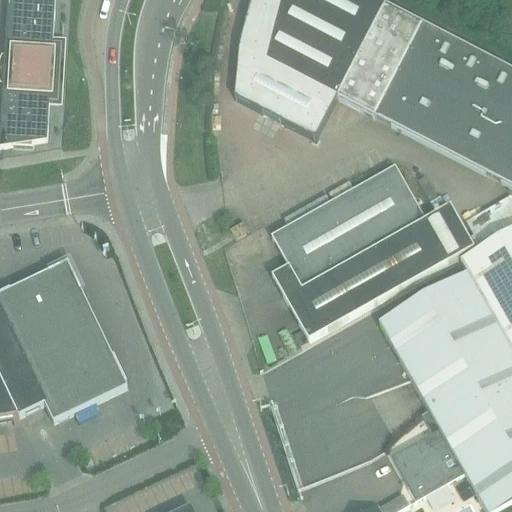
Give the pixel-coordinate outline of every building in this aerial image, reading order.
[(0,150),(13,149),(13,150),(33,151),(33,146),(47,143),(49,105),(59,106),(62,46),(53,46),(55,0),(7,0),(0,136),(0,150)] [(282,0),(266,65),(511,191),(511,74),(388,10),(388,9),(386,8),(386,9),(368,0),(282,0)] [(272,241),(290,272),(300,290),(283,299),(303,335),(294,340),(301,351),(475,252),(451,210),(426,224),(396,171),(272,241)] [(230,233),(234,240),(236,243),(249,235),(243,226),(230,233)] [(379,328),(429,416),(511,369),(511,236),(461,265),(468,278),(379,328)] [(128,392),(68,267),(49,276),(0,299),(0,381),(19,421),(45,409),(54,427),(128,392)] [(511,369),(429,416),(439,434),(396,458),(410,484),(408,492),(416,506),(464,479),(483,511),(503,511),(511,507),(511,369)] [(19,421),(0,381),(0,425),(19,423),(19,421)] [(379,511),(405,511),(409,510),(403,499),(379,511)]
